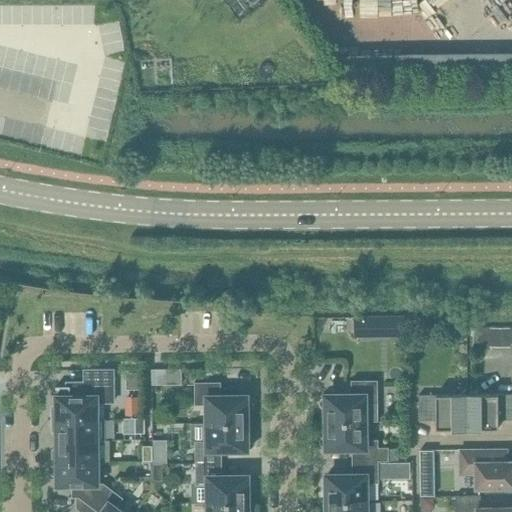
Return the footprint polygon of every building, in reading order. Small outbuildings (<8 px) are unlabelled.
[(405,317),(377,317),(356,317),(355,336),(378,336),(405,336),(405,317)] [(52,406),(53,419),(98,418),(97,403),(114,403),(114,370),(85,370),(85,382),(69,383),(69,386),(59,386),(60,396),(56,396),(56,406),(52,406)] [(325,422),(367,421),(378,421),(378,380),(351,380),(351,394),(350,394),(350,396),(325,396),(324,397),(322,397),(321,398),(320,399),(320,400),(319,402),(319,403),(319,404),(320,406),(320,407),(321,408),(322,409),(324,409),(325,410),(325,422)] [(207,423),(248,423),(247,409),(249,409),(250,409),(251,408),(252,407),(253,406),(253,405),(253,403),(253,402),(253,401),(252,399),(251,398),(250,398),(249,397),(247,397),(222,398),(221,382),(194,382),(195,405),(206,405),(207,423)] [(511,394),(467,395),(467,429),(499,429),(499,420),(511,420),(511,394)] [(467,429),(467,395),(419,395),(419,421),(436,421),(436,429),(467,429)] [(98,418),(53,419),(53,432),(57,432),(57,441),(98,440),(105,440),(105,418),(98,418)] [(135,418),(135,434),(145,433),(145,418),(135,418)] [(367,421),(325,422),(325,435),(324,435),(323,436),(322,437),(321,438),(320,439),(320,440),(319,441),(320,443),(320,444),(321,445),(322,446),(323,447),(324,447),(325,448),(351,447),(351,449),(352,449),(352,462),(389,461),(389,447),(379,447),(378,439),(367,439),(367,421)] [(195,464),(222,463),(222,450),(222,449),(248,448),(249,448),(250,448),(252,447),(253,446),(253,445),(254,444),(254,442),(254,441),(253,440),(253,439),(252,438),(251,437),(249,437),(248,436),(248,423),(207,423),(207,441),(195,442),(195,464)] [(57,450),(53,450),(53,462),(98,462),(110,461),(110,440),(105,440),(98,440),(57,441),(57,450)] [(143,461),(153,461),(153,446),(143,446),(143,461)] [(460,450),(460,474),(476,474),(476,488),(511,487),(511,461),(499,462),(499,450),(460,450)] [(427,451),(420,451),(420,467),(421,480),(434,480),(434,451),(427,451)] [(323,487),(323,502),(367,501),(367,483),(379,483),(379,461),(389,461),(352,462),(352,474),(352,476),(326,476),(326,487),(323,487)] [(72,498),(79,498),(79,497),(94,497),(104,483),(99,483),(98,462),(53,462),(53,475),(57,475),(57,485),(72,485),(72,498)] [(205,485),(205,503),(252,503),(252,488),(248,488),(248,477),(223,477),(223,476),(222,476),(222,463),(195,464),(196,485),(205,485)] [(122,511),(116,507),(123,498),(104,483),(94,497),(79,497),(79,498),(97,511),(122,511)] [(455,496),(455,511),(511,511),(511,507),(498,508),(481,508),(481,496),(455,496)] [(367,511),(367,501),(323,502),(323,511),(367,511)] [(251,511),(252,503),(205,503),(205,511),(251,511)]
